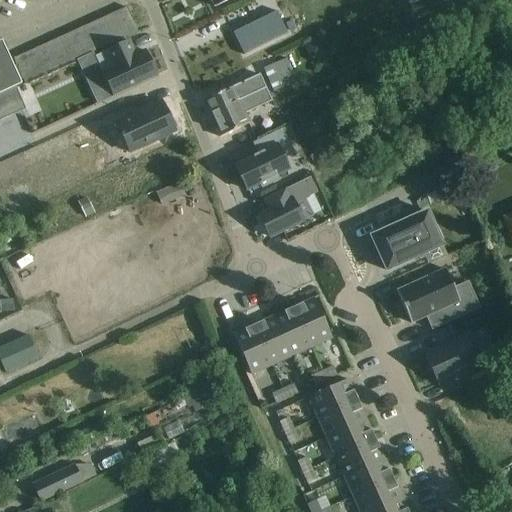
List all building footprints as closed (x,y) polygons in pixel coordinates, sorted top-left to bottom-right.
[(116,13),(127,37),(138,32),(127,8),(116,13)] [(277,12),(233,33),(244,55),(288,34),(277,12)] [(105,18),(116,43),(127,37),(116,13),(105,18)] [(420,50),(453,34),(445,17),(421,28),(421,30),(411,34),(404,38),(412,52),(419,48),(420,50)] [(93,23),(104,48),(116,43),(105,18),(93,23)] [(82,28),(93,53),(104,48),(93,23),(82,28)] [(71,34),(82,58),(93,53),(82,28),(71,34)] [(59,39),(71,63),(82,58),(71,34),(59,39)] [(48,44),(59,68),(71,63),(59,39),(48,44)] [(0,94),(22,84),(2,41),(0,42),(0,94)] [(129,41),(95,57),(95,58),(103,75),(104,76),(113,96),(113,97),(157,76),(145,51),(136,55),(129,41)] [(37,49),(48,73),(59,68),(48,44),(37,49)] [(374,60),(383,67),(393,54),(383,47),(374,60)] [(26,54),(37,79),(48,73),(37,49),(26,54)] [(37,79),(26,54),(14,59),(25,84),(37,79)] [(297,84),(293,74),(287,59),(264,69),(271,85),(274,93),(297,84)] [(209,114),(266,88),(260,75),(203,101),(209,114)] [(16,88),(0,95),(0,121),(26,109),(16,88)] [(266,88),(209,114),(220,138),(250,124),(245,114),(272,102),(266,88)] [(116,124),(130,153),(175,131),(162,102),(116,124)] [(244,190),(257,184),(259,189),(278,180),(276,176),(287,171),(281,159),(293,154),(282,129),(251,143),(256,154),(233,165),(244,190)] [(147,174),(165,166),(160,156),(143,163),(147,174)] [(270,210),(259,215),(270,238),(303,222),(294,203),(304,198),(318,191),(311,177),(285,190),(265,200),(270,210)] [(156,196),(160,205),(184,194),(180,185),(156,196)] [(95,214),(87,198),(78,203),(85,218),(95,214)] [(372,236),(371,237),(372,238),(386,270),(386,271),(388,270),(387,270),(423,254),(441,246),(443,246),(442,244),(442,245),(427,213),(428,213),(427,212),(426,212),(408,221),(405,216),(390,223),(392,228),(372,237),(372,236)] [(440,258),(392,281),(407,313),(422,306),(426,306),(430,304),(435,314),(473,297),(463,272),(450,278),(440,258)] [(13,299),(0,301),(1,313),(14,311),(13,299)] [(311,348),(332,339),(314,299),(293,308),(311,348)] [(274,317),(292,357),(311,348),(293,308),(274,317)] [(274,317),(254,326),(272,366),(292,357),(274,317)] [(254,326),(234,335),(252,375),(272,366),(254,326)] [(469,335),(425,355),(439,385),(482,365),(469,335)] [(29,336),(0,348),(0,359),(6,373),(39,358),(29,336)] [(326,381),(337,376),(333,367),(322,372),(326,381)] [(322,372),(311,377),(315,386),(326,381),(322,372)] [(318,418),(358,400),(348,380),(308,398),(318,418)] [(283,390),(287,399),(298,394),(294,385),(283,390)] [(208,401),(216,398),(211,388),(204,392),(203,391),(189,398),(196,412),(210,406),(208,401)] [(276,404),(287,399),(283,390),(272,395),(276,404)] [(318,418),(326,438),(366,420),(358,400),(318,418)] [(293,429),(289,418),(279,422),(284,433),(293,429)] [(335,458),(375,440),(366,420),(326,438),(335,458)] [(98,424),(75,435),(80,446),(103,436),(98,424)] [(293,429),(284,433),(289,444),(298,440),(293,429)] [(315,442),(323,459),(333,454),(324,437),(315,442)] [(344,477),(384,459),(375,440),(335,458),(344,477)] [(142,458),(148,471),(165,463),(163,458),(177,451),(173,443),(142,458)] [(302,472),(311,468),(306,457),(297,461),(302,472)] [(353,497),(393,479),(384,459),(344,477),(353,497)] [(75,465),(33,484),(41,501),(83,481),(75,465)] [(311,468),(302,472),(307,483),(316,479),(311,468)] [(353,497),(359,511),(372,511),(402,499),(393,479),(353,497)] [(408,511),(402,499),(372,511),(408,511)] [(319,511),(321,511),(316,500),(307,504),(310,511),(319,511)]
